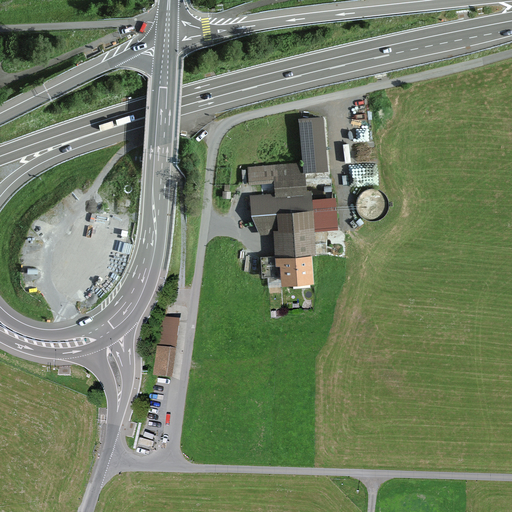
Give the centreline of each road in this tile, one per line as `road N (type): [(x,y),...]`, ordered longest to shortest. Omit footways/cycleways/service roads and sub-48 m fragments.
road 1 (unclassified): [(170,465),(212,148),(222,129),(244,115),(511,52)]
road 2 (unclassified): [(170,465),(511,477)]
road 3 (trunk): [(0,188),(57,151),(266,73)]
road 4 (tertiary): [(156,67),(146,254),(126,303),(94,329)]
road 5 (trunk): [(266,73),(0,155)]
road 6 (trunk): [(511,19),(266,73)]
road 7 (trunk): [(476,0),(233,29)]
road 8 (tertiary): [(135,314),(161,236),(166,90)]
road 9 (track): [(192,308),(182,283),(182,204),(172,170)]
road 10 (trunk): [(114,60),(0,119)]
